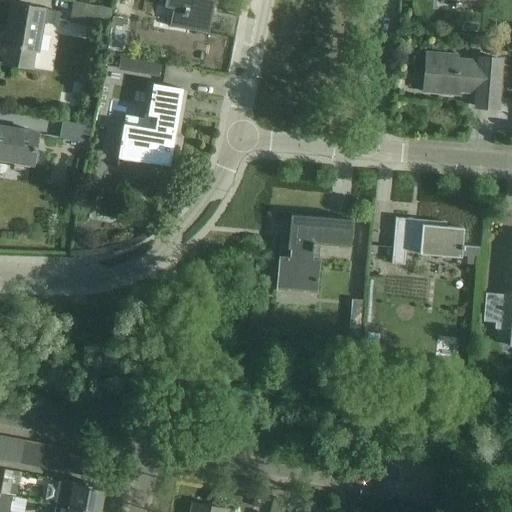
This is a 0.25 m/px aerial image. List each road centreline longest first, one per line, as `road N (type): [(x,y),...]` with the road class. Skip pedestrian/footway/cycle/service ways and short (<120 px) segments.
road 1 (residential): [(0,278),(89,282),(131,269),(179,239),(213,195),(238,137)]
road 2 (residential): [(414,489),(155,443)]
road 3 (residential): [(155,443),(0,416)]
road 4 (residential): [(385,0),(374,148)]
road 5 (residential): [(238,137),(266,0)]
road 6 (residential): [(511,161),(374,148)]
road 7 (residential): [(374,148),(238,137)]
